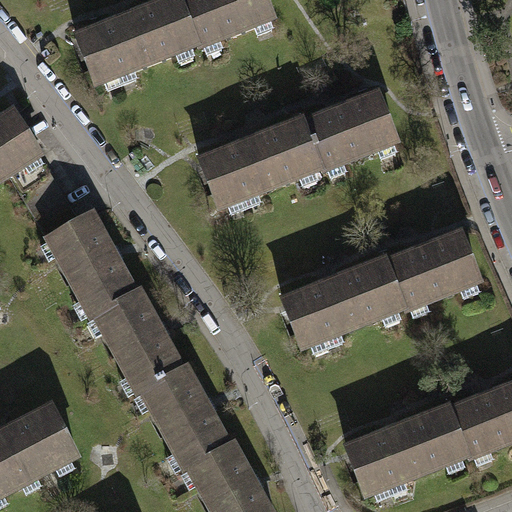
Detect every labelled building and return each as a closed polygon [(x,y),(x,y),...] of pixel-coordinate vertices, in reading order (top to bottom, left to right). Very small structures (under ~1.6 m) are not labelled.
[(94,87),(197,46),(180,3),(178,0),(175,0),(76,39),(94,87)] [(264,0),(188,0),(180,3),(197,46),(198,50),(273,20),(264,0)] [(379,98),(305,127),(322,169),(323,173),(397,144),(379,98)] [(13,112),(0,120),(0,181),(10,175),(37,158),(40,156),(13,112)] [(218,210),(322,169),(305,127),(303,121),(199,162),(218,210)] [(77,223),(37,158),(10,175),(50,238),(77,223)] [(91,319),(95,317),(135,294),(91,215),(77,223),(50,238),(47,240),(91,319)] [(460,236),(387,266),(404,307),(406,313),(479,283),(460,236)] [(302,349),(404,307),(387,266),(385,262),(283,303),(302,349)] [(138,395),(142,393),(182,370),(139,292),(135,294),(95,317),(138,395)] [(185,470),(188,468),(229,446),(185,368),(182,370),(142,393),(185,470)] [(511,388),(451,413),(469,456),(470,460),(511,443),(511,388)] [(0,495),(74,457),(48,408),(0,433),(0,495)] [(365,497),(469,456),(451,413),(450,408),(346,449),(365,497)] [(269,511),(231,444),(229,446),(188,468),(212,511),(269,511)]
